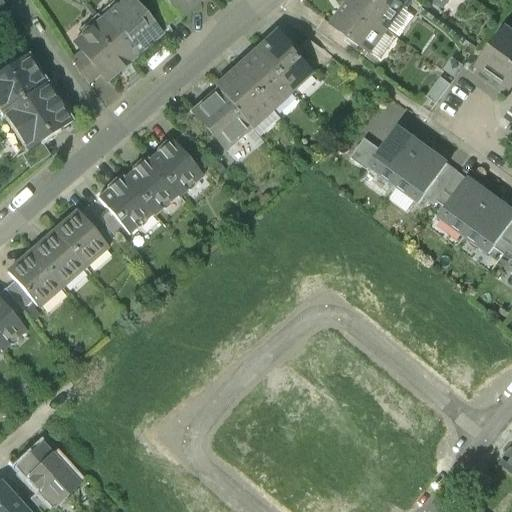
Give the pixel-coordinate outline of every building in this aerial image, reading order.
[(134,0),(124,0),(102,20),(135,58),(164,34),(134,0)] [(147,0),(170,26),(179,18),(163,0),(147,0)] [(163,0),(179,18),(199,0),(163,0)] [(368,50),(383,27),(344,0),(343,0),(328,22),(351,38),(368,50)] [(391,0),(344,0),(383,27),(399,6),(391,0)] [(343,49),(351,38),(328,22),(323,18),(314,29),(343,49)] [(107,82),(135,58),(102,20),(74,44),(80,51),(101,75),(107,82)] [(511,32),(502,25),(473,65),(506,90),(511,82),(511,32)] [(277,33),(257,51),(293,92),(314,74),(277,33)] [(301,47),(324,66),(331,57),(308,38),(301,47)] [(89,85),(101,75),(80,51),(72,58),(89,85)] [(257,51),(236,69),(273,110),(293,92),(257,51)] [(0,75),(0,109),(3,114),(48,85),(30,56),(0,75)] [(252,129),(273,110),(236,69),(216,88),(218,90),(252,129)] [(425,98),(435,105),(449,86),(439,78),(425,98)] [(73,123),(48,85),(3,114),(28,153),(42,144),(73,123)] [(218,90),(192,113),(224,152),(252,129),(218,90)] [(422,148),(397,130),(369,169),(394,186),(422,148)] [(182,135),(174,142),(187,158),(196,151),(182,135)] [(174,142),(149,163),(178,196),(179,198),(203,177),(187,158),(174,142)] [(50,156),(42,144),(28,153),(22,156),(30,169),(50,156)] [(448,166),(422,148),(394,186),(420,205),(448,166)] [(154,216),(178,196),(149,163),(147,161),(124,181),(153,215),(154,216)] [(128,236),(153,215),(124,181),(122,179),(97,200),(107,211),(122,229),(128,236)] [(439,220),(464,238),(493,199),(468,181),(439,220)] [(511,224),(511,213),(493,199),(464,238),(489,256),(511,224)] [(88,207),(77,217),(95,237),(106,228),(98,219),(88,207)] [(107,211),(98,219),(106,228),(113,237),(122,229),(107,211)] [(76,215),(53,234),(83,269),(105,249),(95,237),(77,217),(76,215)] [(60,289),(83,269),(53,234),(30,254),(60,289)] [(36,308),(60,289),(30,254),(7,274),(14,282),(33,305),(36,308)] [(14,282),(4,290),(23,313),(33,305),(14,282)] [(0,304),(14,321),(23,313),(4,290),(0,293),(0,304)] [(0,304),(0,349),(1,350),(3,352),(25,333),(14,321),(0,304)] [(41,445),(16,468),(38,492),(54,509),(79,485),(64,470),(41,445)] [(511,450),(499,467),(511,477),(511,450)] [(72,463),(64,470),(79,485),(86,478),(72,463)] [(27,511),(2,483),(0,484),(0,511),(27,511)] [(41,511),(50,511),(54,509),(38,492),(30,500),(41,511)]
